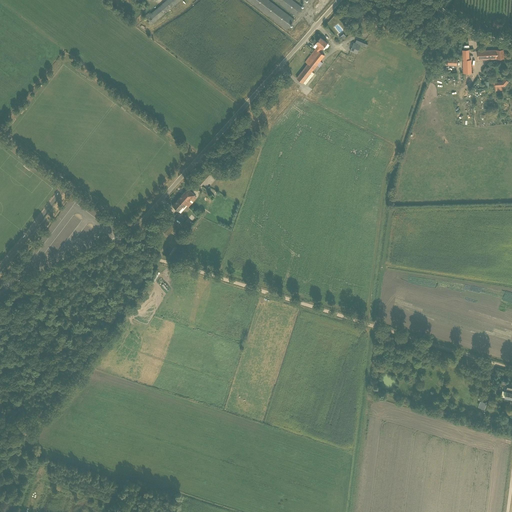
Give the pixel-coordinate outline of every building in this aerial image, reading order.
[(148,13),(144,17),(145,18),(151,25),(180,0),(166,0),(161,5),(158,7),(149,15),(148,13)] [(247,0),(288,29),(296,18),(269,0),(247,0)] [(274,0),(297,16),(304,7),(294,0),(274,0)] [(502,27),(503,21),(494,19),(492,25),(502,27)] [(414,47),(376,33),(373,41),(411,56),(414,47)] [(304,68),(310,73),(324,56),(319,52),(322,48),(323,48),(327,43),(320,38),(316,43),(318,45),(315,49),(316,49),(305,62),(308,64),(304,68)] [(354,43),(350,51),(357,54),(360,46),(354,43)] [(503,49),(477,51),(478,60),(504,58),(503,49)] [(344,68),(372,78),(377,65),(349,54),(344,68)] [(304,68),(297,78),(302,83),(303,82),(306,84),(314,74),(312,72),(310,73),(304,68)] [(502,81),(495,82),(495,87),(505,87),(506,86),(509,82),(505,78),(502,81)] [(200,185),(212,173),(206,168),(195,180),(200,185)] [(186,206),(195,197),(194,196),(194,195),(187,189),(178,199),(186,206)] [(184,208),(186,206),(178,199),(172,206),(178,211),(180,213),(184,208)] [(167,235),(178,224),(172,218),(161,230),(165,233),(167,235)] [(169,246),(167,249),(164,254),(168,256),(171,251),(173,248),(169,246)]
